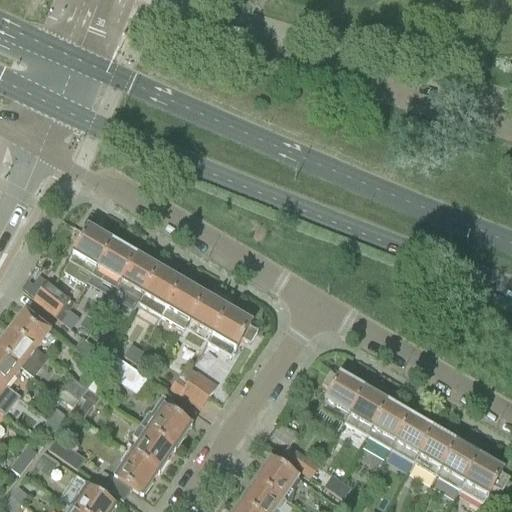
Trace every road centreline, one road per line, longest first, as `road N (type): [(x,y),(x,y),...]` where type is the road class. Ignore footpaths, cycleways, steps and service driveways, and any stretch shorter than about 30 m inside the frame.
road 1 (primary): [(56,108),(150,154),(511,292)]
road 2 (primary): [(511,244),(73,67)]
road 3 (residential): [(511,129),(143,13)]
road 4 (residential): [(40,147),(312,310)]
road 5 (residential): [(183,511),(312,310)]
road 6 (residential): [(312,310),(511,424)]
